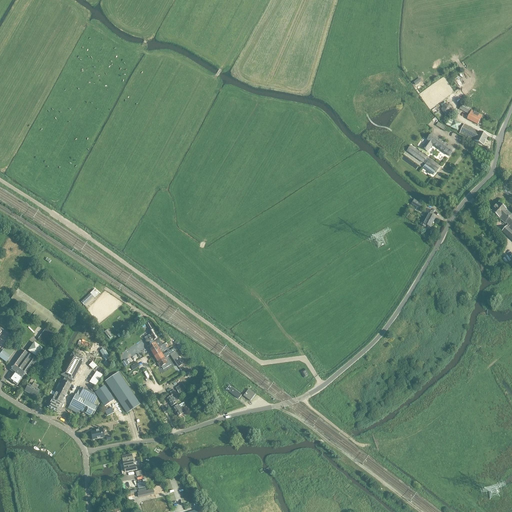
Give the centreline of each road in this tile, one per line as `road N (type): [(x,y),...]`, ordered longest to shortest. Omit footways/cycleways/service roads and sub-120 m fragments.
road 1 (unclassified): [(301,398),(380,335),(452,215),(492,169),(511,107)]
road 2 (track): [(213,77),(225,98),(202,246),(259,297),(302,358)]
road 3 (track): [(421,511),(273,406)]
road 4 (track): [(511,346),(424,426),(375,443)]
road 5 (unclassified): [(301,398),(176,433)]
